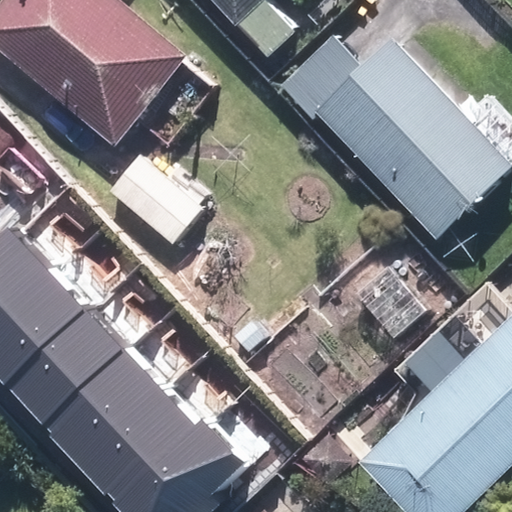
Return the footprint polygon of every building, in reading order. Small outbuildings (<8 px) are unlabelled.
[(200,48),(141,0),(11,0),(0,14),(0,26),(130,133),(200,48)] [(259,0),(232,0),(245,13),(259,0)] [(511,169),(511,149),(407,36),(374,66),(346,35),(295,81),(321,109),(326,104),(444,232),(511,169)] [(139,155),(108,189),(165,240),(196,206),(139,155)] [(0,312),(47,269),(10,229),(0,238),(0,312)] [(399,262),(364,293),(401,335),(436,304),(399,262)] [(85,307),(47,269),(0,312),(0,382),(2,385),(85,307)] [(122,347),(85,307),(2,385),(40,425),(122,347)] [(424,511),(467,511),(511,470),(511,331),(375,460),(424,511)] [(122,347),(40,425),(80,468),(164,391),(122,347)] [(164,391),(80,468),(114,507),(201,429),(164,391)] [(201,429),(114,507),(118,511),(186,511),(241,462),(206,424),(201,429)]
